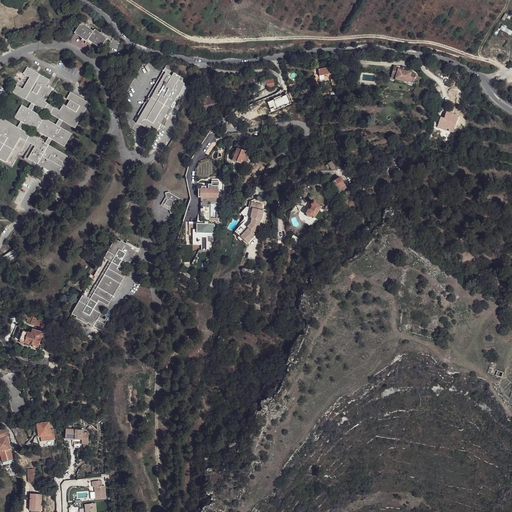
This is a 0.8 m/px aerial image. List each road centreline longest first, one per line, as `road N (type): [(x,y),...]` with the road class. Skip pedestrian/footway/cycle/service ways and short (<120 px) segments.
road 1 (unclassified): [(81,0),(137,48),(203,63),(388,50),(465,68),(511,110)]
road 2 (track): [(480,59),(376,37),(300,34),(240,10),(237,0)]
road 3 (track): [(129,0),(192,38),(314,37)]
